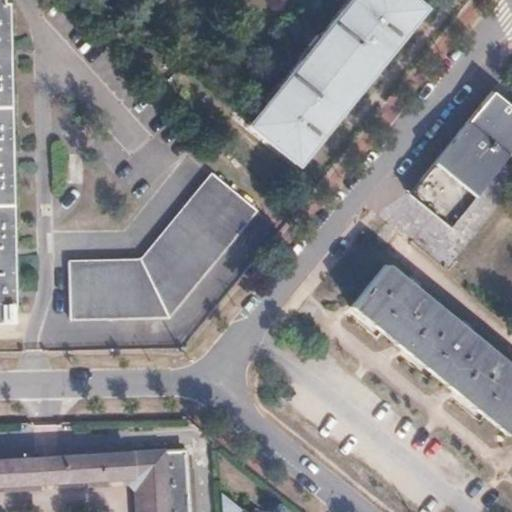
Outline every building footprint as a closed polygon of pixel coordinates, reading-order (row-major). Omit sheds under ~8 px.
[(413,0),(343,0),(245,121),(293,160),(419,5),(413,0)] [(0,318),(6,318),(7,304),(9,304),(3,4),(0,4),(0,318)] [(511,111),(489,92),(407,192),(447,225),(511,145),(511,111)] [(134,258),(65,260),(67,316),(166,314),(254,208),(210,172),(141,255),(134,258)] [(511,369),(384,264),(349,306),(353,309),(404,351),(453,391),(505,433),(511,424),(511,369)] [(186,511),(183,449),(0,459),(0,511),(186,511)] [(244,511),(241,509),(218,494),(219,511),(244,511)]
